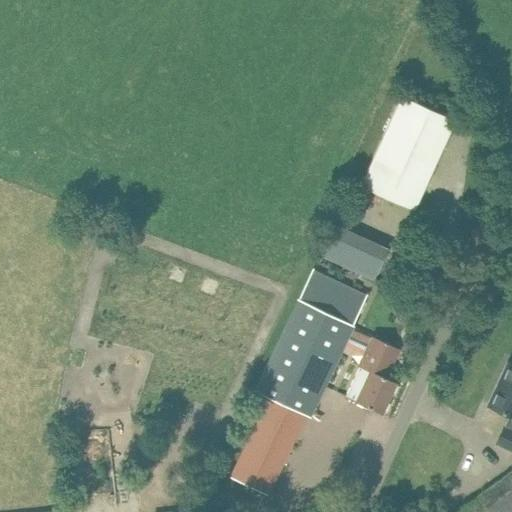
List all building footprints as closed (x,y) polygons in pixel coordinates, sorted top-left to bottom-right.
[(401,95),(360,185),(413,209),(455,119),(401,95)] [(331,220),(316,251),(373,278),(388,247),(331,220)] [(230,476),(249,485),(267,494),(305,414),(309,416),(367,295),(311,269),(252,392),(268,399),(230,476)] [(345,396),(355,401),(382,413),(396,382),(381,375),(395,346),(372,336),(345,396)] [(511,363),(507,362),(487,405),(509,415),(496,443),(511,450),(511,363)] [(511,511),(511,471),(480,494),(492,511),(511,511)]
